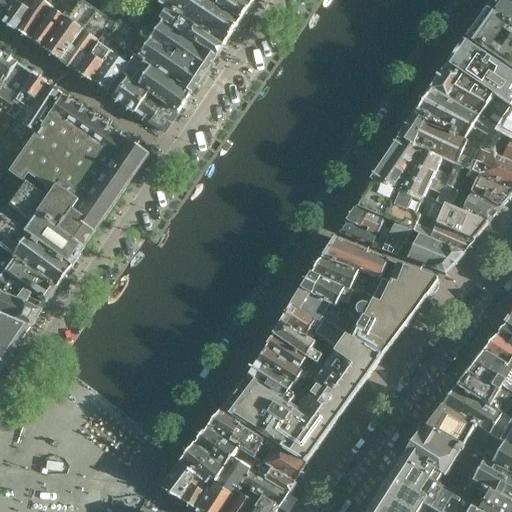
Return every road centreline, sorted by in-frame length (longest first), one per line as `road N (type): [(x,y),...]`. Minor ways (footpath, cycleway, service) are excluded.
road 1 (residential): [(134,499),(473,0)]
road 2 (residential): [(282,0),(0,410)]
road 3 (residential): [(511,267),(330,511)]
road 4 (residential): [(134,499),(0,488)]
